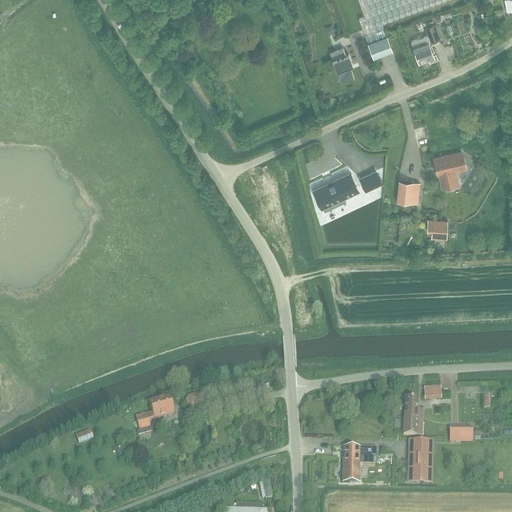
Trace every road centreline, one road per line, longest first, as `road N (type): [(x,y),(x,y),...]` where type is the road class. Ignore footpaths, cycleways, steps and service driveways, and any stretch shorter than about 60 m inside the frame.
road 1 (unclassified): [(218,180),(511,42)]
road 2 (tertiary): [(294,388),(274,265),(218,180)]
road 3 (unclassified): [(294,388),(401,371),(511,366)]
road 4 (tertiary): [(218,180),(109,0)]
road 5 (tertiary): [(300,511),(294,388)]
